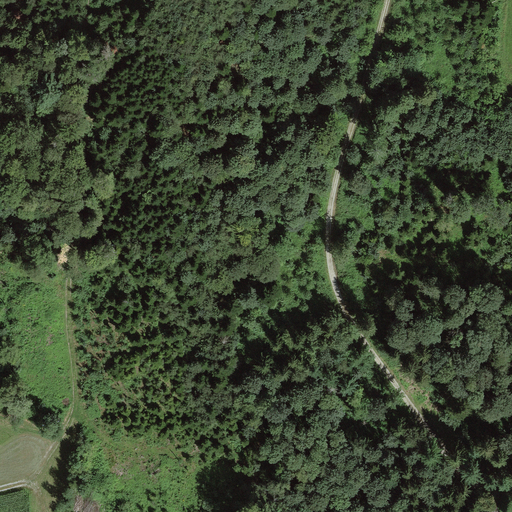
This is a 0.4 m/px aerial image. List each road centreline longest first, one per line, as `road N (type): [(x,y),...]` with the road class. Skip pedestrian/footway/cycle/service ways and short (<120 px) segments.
road 1 (track): [(511,493),(488,478),(356,341),(325,256),(390,0)]
road 2 (track): [(0,487),(21,482),(65,419),(76,340),(63,209),(66,46),(83,0)]
